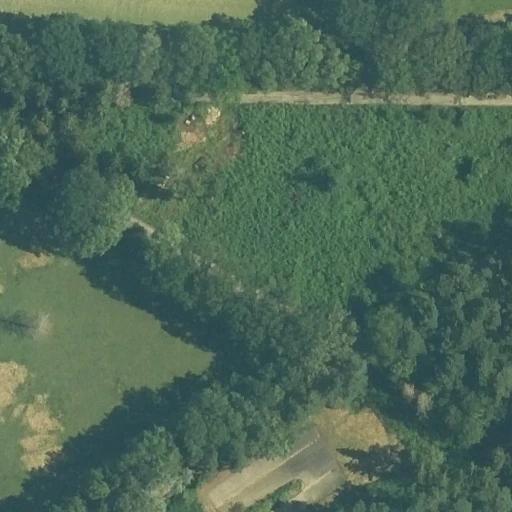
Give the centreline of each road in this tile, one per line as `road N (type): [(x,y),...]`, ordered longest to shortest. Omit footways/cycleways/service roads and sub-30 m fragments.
road 1 (track): [(511,447),(0,150)]
road 2 (track): [(0,78),(149,72),(392,84),(481,110),(511,98)]
road 3 (track): [(193,511),(511,276)]
